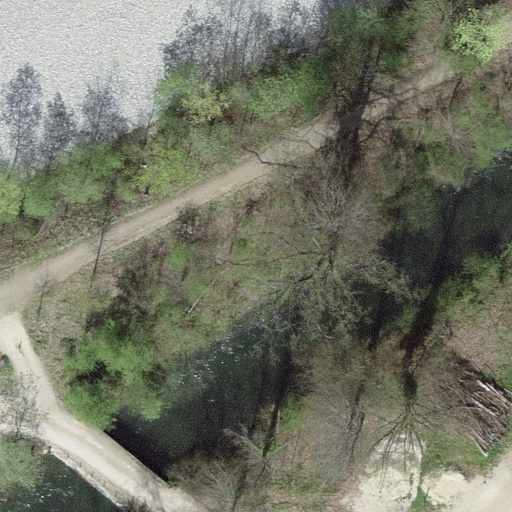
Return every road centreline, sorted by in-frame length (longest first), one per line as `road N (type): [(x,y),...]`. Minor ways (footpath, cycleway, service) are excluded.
road 1 (unclassified): [(61,429),(176,511)]
road 2 (track): [(0,312),(28,350),(61,429)]
